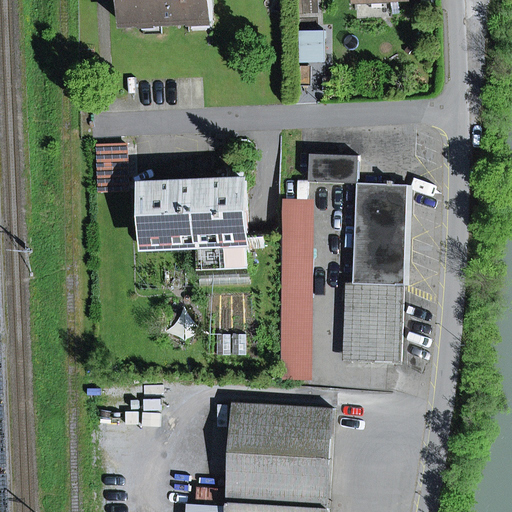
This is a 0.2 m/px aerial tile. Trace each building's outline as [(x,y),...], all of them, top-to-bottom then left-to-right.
[(123,0),(125,25),(144,25),(159,24),(192,22),(211,22),(213,22),(211,0),(123,0)] [(326,33),(301,34),(302,63),(326,62),(326,33)] [(101,191),(129,190),(127,145),(100,146),(101,191)] [(312,155),(311,182),(359,184),(360,157),(312,155)] [(200,270),(251,268),(247,181),(201,183),(146,186),(148,247),(195,245),(199,245),(200,270)] [(391,182),(391,185),(359,184),(353,361),(402,363),(410,186),(394,185),(395,182),(391,182)] [(306,258),(306,204),(289,204),(288,298),(314,299),(314,259),(306,258)] [(306,258),(314,259),(315,204),(306,204),(306,258)] [(288,298),(287,379),(314,379),(314,299),(288,298)] [(228,511),(329,511),(335,409),(235,403),(228,509),(228,511)]
